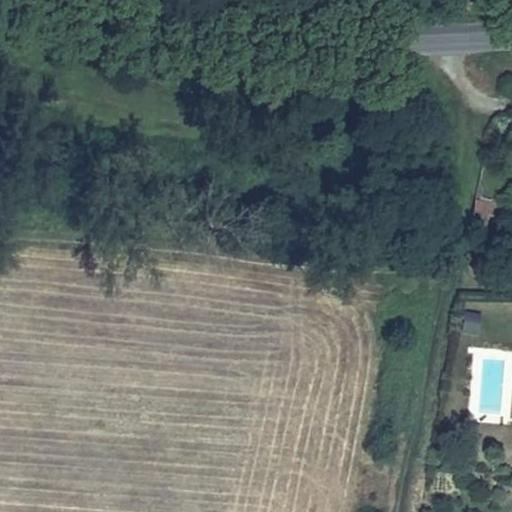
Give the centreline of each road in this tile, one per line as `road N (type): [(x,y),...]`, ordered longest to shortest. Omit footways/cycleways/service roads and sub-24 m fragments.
road 1 (track): [(400,511),(439,280),(0,224)]
road 2 (tertiary): [(42,0),(226,36),(511,36)]
